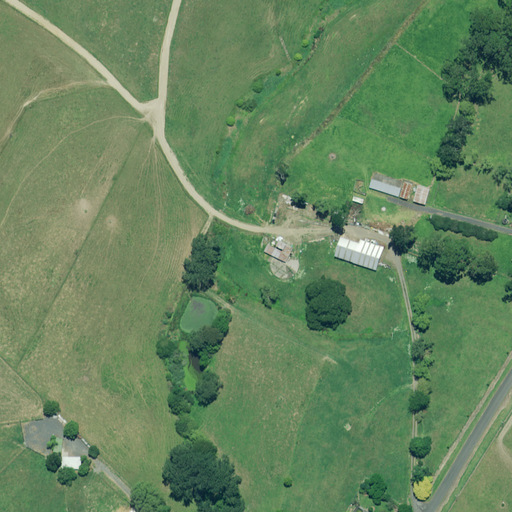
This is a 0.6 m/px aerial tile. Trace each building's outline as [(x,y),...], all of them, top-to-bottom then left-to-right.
[(401,189),(372,180),(370,188),(399,197),(401,189)] [(412,185),(405,182),(400,197),(408,199),(412,185)] [(430,189),(419,186),(414,201),(426,205),(430,189)] [(355,191),(352,201),(364,204),(367,195),(355,191)] [(360,244),(342,237),(335,256),(377,270),(384,248),(361,240),(360,244)] [(279,240),(276,246),(283,250),(286,244),(279,240)] [(267,244),(263,252),(286,262),(289,255),(267,244)] [(76,469),(76,458),(68,457),(68,453),(62,452),(61,469),(76,469)]
